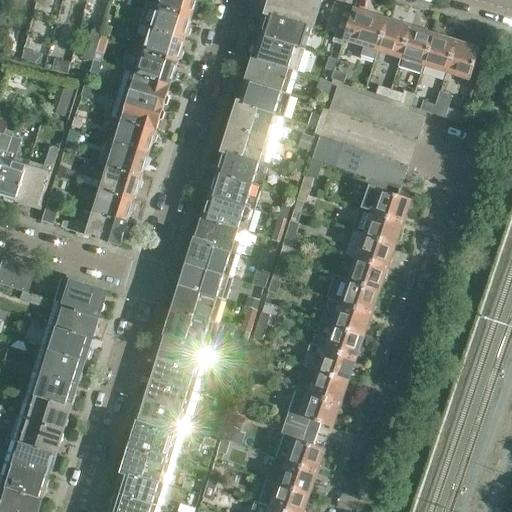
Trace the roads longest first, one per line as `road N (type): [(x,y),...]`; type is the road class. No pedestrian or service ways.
road 1 (residential): [(336,511),(455,167),(329,124)]
road 2 (residential): [(148,280),(238,0)]
road 3 (residential): [(75,511),(148,280)]
road 4 (residential): [(148,280),(0,233)]
